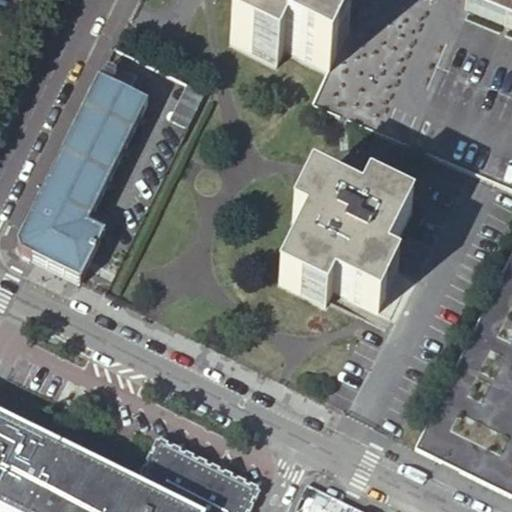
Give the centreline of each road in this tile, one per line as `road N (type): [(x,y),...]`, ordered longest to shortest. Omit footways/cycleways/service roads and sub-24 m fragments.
road 1 (residential): [(307,436),(0,285)]
road 2 (residential): [(0,184),(95,0)]
road 3 (residential): [(461,511),(307,436)]
